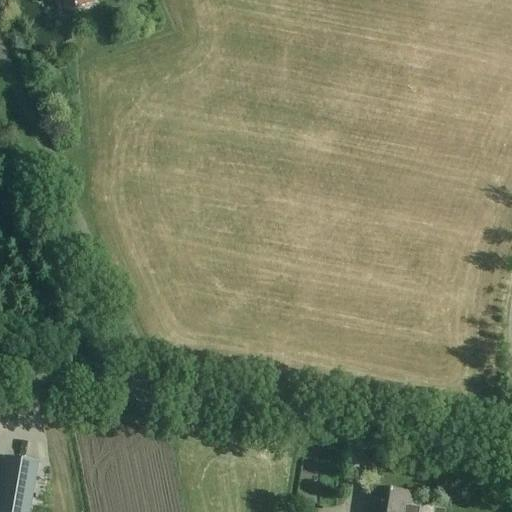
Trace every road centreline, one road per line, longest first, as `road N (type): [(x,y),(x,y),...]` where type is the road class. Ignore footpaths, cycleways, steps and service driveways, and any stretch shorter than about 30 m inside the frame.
road 1 (tertiary): [(511,454),(136,390)]
road 2 (unclassified): [(136,390),(138,345),(0,61)]
road 3 (tertiary): [(136,390),(0,369)]
